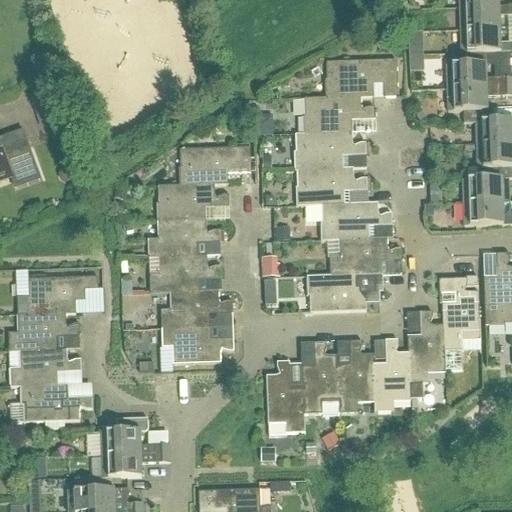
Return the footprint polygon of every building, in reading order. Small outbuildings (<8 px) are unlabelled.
[(499,10),(498,0),(459,0),(460,12),(499,10)] [(460,35),(500,33),(499,19),(511,18),(511,9),(499,10),(460,12),(460,35)] [(485,57),(500,57),(500,56),(511,55),(511,46),(500,46),(500,33),(460,35),(461,57),(485,57)] [(511,80),(486,81),(485,57),(461,57),(462,69),(446,69),(447,93),(511,90),(511,80)] [(361,100),(361,101),(398,100),(396,63),(327,66),(327,83),(325,83),(326,101),(326,102),(361,100)] [(41,132),(66,123),(54,89),(29,98),(41,132)] [(488,126),(488,125),(487,100),(511,99),(511,90),(447,93),(448,116),(463,115),(464,127),(476,127),(476,126),(488,126)] [(361,109),(361,101),(361,100),(326,102),(326,101),(304,102),(305,119),(303,119),(304,137),(304,138),(352,136),(351,119),(360,119),(360,123),(375,123),(375,111),(370,111),(363,114),(361,109)] [(511,124),(488,125),(488,126),(476,126),(476,127),(476,149),(511,147),(511,124)] [(0,185),(37,172),(23,135),(0,143),(0,185)] [(344,173),(344,172),(343,154),(351,154),(352,159),(366,158),(366,146),(361,146),(354,149),(352,145),(352,136),(304,138),(304,137),(295,138),(296,156),(294,156),(295,175),(297,175),(297,174),(344,173)] [(511,147),(476,149),(478,183),(478,184),(502,183),(511,182),(511,147)] [(215,188),(215,189),(228,189),(227,177),(251,176),(250,151),(181,154),(182,171),(180,171),(180,189),(180,190),(215,188)] [(345,208),(344,192),(353,191),(353,195),(367,195),(367,182),(363,182),(356,185),(354,181),(354,171),(344,172),(344,173),(297,174),(297,175),(298,192),(296,192),(296,210),(322,209),(345,208)] [(464,207),(511,205),(510,205),(509,191),(502,191),(502,183),(478,184),(478,183),(463,184),(464,207)] [(215,197),(215,189),(215,188),(180,190),(180,189),(159,190),(160,208),(157,208),(158,226),(206,224),(205,208),(214,207),(214,211),(228,211),(228,198),(223,199),(217,202),(215,197)] [(23,214),(45,206),(40,192),(18,199),(23,214)] [(511,205),(464,207),(464,231),(511,228),(511,216),(511,215),(511,206),(511,205)] [(369,243),(369,242),(369,226),(378,226),(378,230),(392,230),(392,217),(387,217),(380,220),(379,216),(378,207),(345,208),(322,209),(323,226),(320,226),(321,245),(339,244),(369,243)] [(197,260),(196,243),(205,243),(205,247),(220,247),(219,235),(214,235),(208,237),(206,233),(206,224),(158,226),(159,243),(149,244),(149,263),(159,262),(197,260)] [(356,279),(379,279),(378,261),(387,261),(388,265),(402,264),(402,252),(397,252),(390,255),(388,251),(387,242),(369,242),(369,243),(339,244),(340,261),(330,261),(330,279),(330,280),(356,279)] [(272,253),(255,254),(257,278),(274,277),(272,253)] [(511,270),(510,270),(506,269),(509,262),(509,257),(496,257),(496,272),(499,272),(500,281),(483,281),(485,329),(505,329),(504,326),(511,326),(511,270)] [(198,296),(198,295),(198,279),(206,279),(207,283),(221,282),(221,270),(216,270),(209,273),(207,269),(207,259),(197,260),(159,262),(160,279),(150,279),(151,298),(170,297),(198,296)] [(356,295),(356,279),(330,280),(330,279),(307,280),(307,299),(310,299),(310,317),(366,314),(366,305),(367,301),(374,303),(380,303),(379,290),(364,291),(365,295),(356,295)] [(441,307),(442,315),(442,328),(443,329),(444,355),(445,354),(463,354),(462,344),(480,343),(478,296),(469,296),(465,294),(466,290),(478,290),(478,280),(466,280),(466,282),(440,283),(440,298),(459,297),(459,306),(441,307)] [(28,320),(66,319),(76,318),(75,301),(85,301),(85,294),(98,293),(98,281),(29,283),(29,301),(17,301),(18,319),(28,319),(28,320)] [(116,282),(117,301),(142,301),(142,281),(116,282)] [(275,285),(264,285),(264,297),(276,296),(275,285)] [(162,333),(210,331),(209,314),(218,314),(218,318),(233,318),(232,305),(226,305),(220,308),(218,304),(218,294),(198,295),(198,296),(170,297),(171,314),(161,315),(162,333)] [(443,329),(442,328),(435,329),(430,327),(433,319),(432,315),(420,315),(420,330),(424,330),(425,339),(407,339),(408,357),(409,388),(410,387),(428,387),(428,377),(446,377),(445,354),(444,355),(443,329)] [(57,354),(57,353),(57,337),(65,336),(66,341),(80,340),(79,327),(74,327),(67,329),(66,323),(66,319),(28,320),(28,319),(18,319),(18,337),(8,337),(9,356),(19,356),(57,354)] [(131,344),(133,332),(120,330),(118,341),(131,344)] [(210,331),(162,333),(163,352),(172,352),(173,369),(221,367),(220,357),(222,353),(228,356),(234,355),(233,343),(219,343),(219,348),(210,348),(210,331)] [(408,357),(400,357),(396,355),(398,348),(397,343),(385,344),(386,358),(389,358),(390,367),(374,368),(373,368),(375,406),(374,406),(374,416),(393,415),(393,406),(410,405),(410,387),(409,388),(408,357)] [(373,368),(374,368),(374,358),(365,358),(360,357),(362,349),(362,345),(349,345),(350,360),(354,360),(354,369),(338,369),(337,369),(339,408),(338,408),(339,417),(358,416),(358,407),(374,406),(375,406),(373,368)] [(337,369),(338,369),(338,359),(329,359),(325,358),(327,352),(326,346),(314,347),(314,359),(301,359),(302,370),(302,389),(303,389),(304,419),(322,418),(322,421),(339,420),(339,417),(338,408),(339,408),(337,369)] [(58,389),(58,388),(58,372),(67,372),(67,376),(81,376),(81,364),(76,364),(69,366),(68,362),(67,352),(57,353),(57,354),(19,356),(9,356),(10,373),(10,392),(20,391),(58,389)] [(303,389),(302,389),(286,389),(285,381),(289,380),(289,366),(276,366),(277,371),(280,378),(275,380),(267,380),(268,428),(269,428),(270,440),(286,439),(286,437),(305,437),(304,419),(303,389)] [(138,367),(138,377),(152,377),(152,367),(138,367)] [(20,391),(21,410),(23,409),(24,427),(80,425),(80,415),(81,411),(88,413),(93,413),(92,401),(78,401),(78,405),(69,405),(68,388),(58,388),(58,389),(20,391)] [(15,402),(4,403),(5,423),(16,423),(15,402)] [(101,459),(170,457),(170,448),(153,448),(140,449),(140,435),(146,435),(148,433),(147,422),(116,423),(116,435),(100,436),(101,459)] [(314,447),(304,447),(304,457),(314,457),(314,447)] [(275,455),(261,455),(261,465),(275,465),(275,455)] [(113,482),(114,483),(142,482),(141,467),(170,466),(170,457),(101,459),(102,482),(113,482)] [(102,482),(74,483),(74,494),(66,495),(66,511),(142,511),(142,506),(128,507),(127,493),(114,493),(114,483),(113,482),(102,482)] [(270,495),(289,494),(289,487),(289,485),(270,485),(270,495)] [(270,511),(271,510),(261,510),(260,493),(212,495),(199,496),(199,511),(270,511)]
